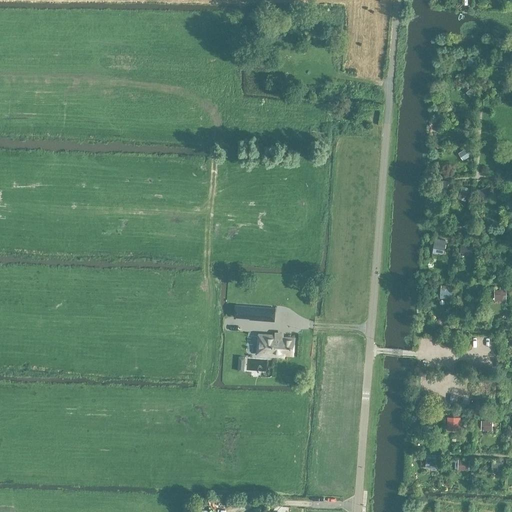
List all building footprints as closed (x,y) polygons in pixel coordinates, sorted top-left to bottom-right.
[(475,54),(467,57),(469,66),(477,63),(475,54)] [(511,56),(501,54),(500,64),(511,66),(511,58),(511,56)] [(477,90),(472,85),(466,91),(471,96),(477,90)] [(474,153),(469,146),(459,153),(464,160),(474,153)] [(465,201),(470,187),(462,185),(457,198),(465,201)] [(486,186),(477,190),(480,197),(489,194),(486,186)] [(445,255),(447,248),(435,245),(433,252),(445,255)] [(460,245),(460,257),(475,257),(475,245),(460,245)] [(441,286),(441,299),(451,299),(452,286),(441,286)] [(494,291),(494,303),(509,303),(509,291),(494,291)] [(274,321),(275,308),(275,309),(252,307),(252,306),(251,306),(250,320),(251,320),(251,319),(274,321)] [(295,338),(264,336),(263,344),(258,344),(258,354),(284,357),(285,354),(294,355),(295,338)] [(447,420),(447,432),(459,432),(460,421),(447,420)] [(481,420),(481,431),(493,432),(493,421),(481,420)] [(427,460),(427,472),(437,472),(437,460),(427,460)] [(473,473),(473,460),(460,460),(460,473),(473,473)] [(492,461),(491,472),(504,473),(504,462),(492,461)]
